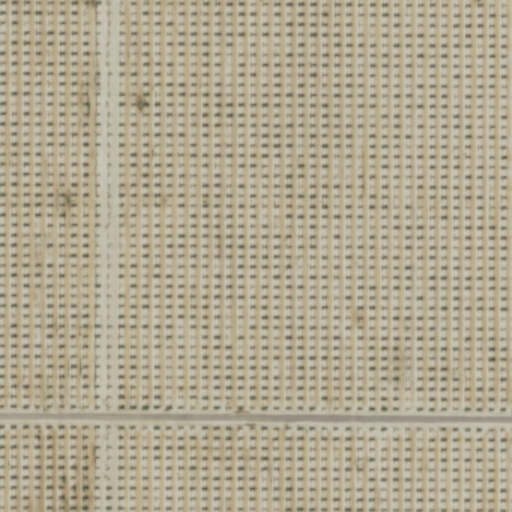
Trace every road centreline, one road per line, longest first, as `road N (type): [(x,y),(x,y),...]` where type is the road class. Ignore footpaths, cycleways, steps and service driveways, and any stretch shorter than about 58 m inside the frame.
road 1 (track): [(102,0),(104,394),(92,436),(91,511)]
road 2 (track): [(0,422),(511,425)]
